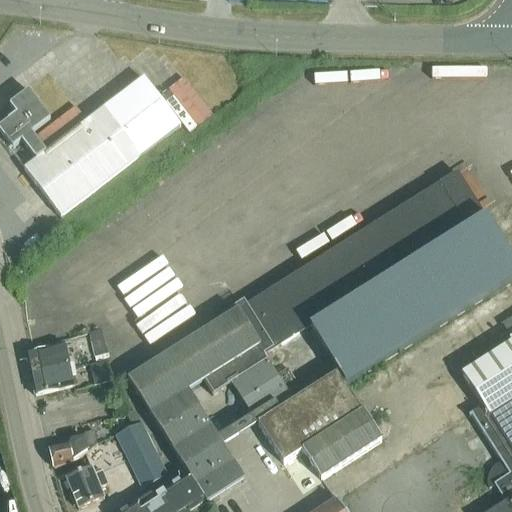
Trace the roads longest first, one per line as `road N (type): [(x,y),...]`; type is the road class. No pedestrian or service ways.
road 1 (unknown): [(2,346),(31,327),(111,304),(281,195),(370,150),(433,133),(505,151)]
road 2 (unclassified): [(511,44),(238,37),(44,9)]
road 3 (unclassified): [(41,511),(0,334)]
